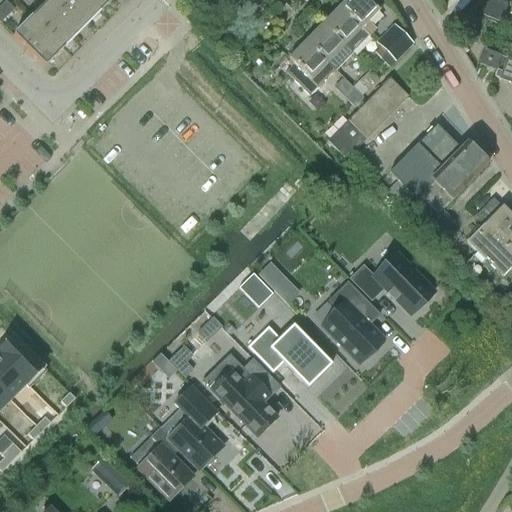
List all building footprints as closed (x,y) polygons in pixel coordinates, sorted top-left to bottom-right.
[(62,50),(81,31),(49,0),(48,0),(31,18),(62,50)] [(49,0),(81,31),(99,13),(86,0),(49,0)] [(86,0),(99,13),(112,0),(86,0)] [(216,0),(237,21),(257,0),(216,0)] [(361,29),(365,25),(378,12),(365,0),(346,0),(339,8),(361,29)] [(493,0),(479,15),(490,19),(502,24),(509,7),(493,0)] [(0,6),(0,23),(12,11),(4,3),(0,6)] [(289,20),(295,14),(286,6),(280,11),(289,20)] [(369,37),(361,29),(339,8),(322,25),(352,54),(369,37)] [(283,26),(289,20),(280,11),(274,18),(283,26)] [(44,68),(62,50),(31,18),(12,37),(44,68)] [(474,19),(466,42),(478,46),(486,24),(474,19)] [(335,72),(352,54),(322,25),(305,42),(335,72)] [(375,44),(379,48),(385,54),(394,63),(412,45),(393,27),(375,44)] [(309,98),(335,72),(305,42),(288,59),(289,61),(287,63),(290,67),(284,73),(309,98)] [(502,57),(487,52),(482,65),(498,70),(502,57)] [(388,69),(394,63),(385,54),(379,60),(388,69)] [(511,76),(511,59),(509,59),(500,81),(509,85),(511,76)] [(380,89),(398,107),(407,98),(388,80),(380,89)] [(352,89),(361,98),(367,92),(358,83),(352,89)] [(356,104),(361,98),(352,89),(347,95),(356,104)] [(372,97),(390,115),(398,107),(380,89),(372,97)] [(347,122),(365,141),(390,115),(372,97),(347,122)] [(345,162),(365,141),(347,122),(326,143),(345,162)] [(396,182),(386,191),(401,206),(424,229),(426,227),(431,222),(441,211),(487,166),(468,148),(462,153),(435,126),(387,173),(396,182)] [(492,200),(474,218),(484,227),(511,254),(511,219),(501,208),(500,209),(492,200)] [(431,222),(426,227),(437,239),(453,223),(441,211),(431,222)] [(484,227),(467,245),(476,254),(473,257),(483,267),(486,264),(497,275),(501,279),(509,272),(507,264),(511,259),(511,254),(484,227)] [(362,267),(348,281),(370,304),(383,291),(409,317),(433,293),(396,256),(373,278),(362,267)] [(336,313),(321,328),(358,366),(369,355),(369,356),(376,349),(375,349),(383,341),(368,326),(370,324),(366,321),(373,314),(377,317),(378,316),(346,284),(327,304),(336,313)] [(267,329),(246,349),(271,375),(282,364),(306,390),(330,366),(292,327),(278,340),(267,329)] [(12,338),(0,349),(0,361),(25,386),(28,390),(46,372),(12,338)] [(0,361),(0,392),(9,402),(25,386),(0,361)] [(227,371),(209,390),(256,438),(275,420),(258,403),(266,396),(246,375),(238,383),(227,371)] [(201,429),(210,420),(217,413),(190,387),(172,406),(177,411),(159,429),(180,450),(198,468),(219,447),(201,429)] [(0,392),(0,410),(9,402),(0,392)] [(68,394),(59,403),(65,409),(74,400),(68,394)] [(99,416),(86,427),(93,436),(107,425),(99,416)] [(44,419),(35,427),(41,433),(49,425),(44,419)] [(35,427),(26,436),(32,442),(41,433),(35,427)] [(171,459),(180,450),(159,429),(149,440),(158,449),(139,468),(169,498),(189,478),(171,459)] [(11,445),(0,456),(0,457),(3,460),(9,466),(20,454),(11,445)] [(3,460),(0,463),(0,474),(9,466),(3,460)] [(120,472),(106,487),(117,498),(131,483),(120,472)]
